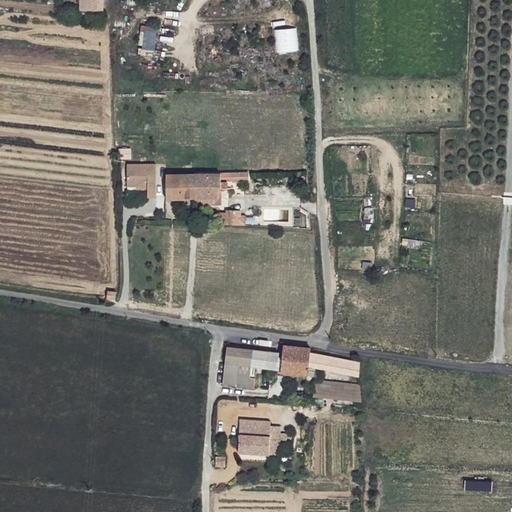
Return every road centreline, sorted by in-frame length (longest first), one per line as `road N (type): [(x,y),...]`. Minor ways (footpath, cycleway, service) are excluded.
road 1 (residential): [(315,0),(329,347)]
road 2 (residential): [(329,347),(0,292)]
road 3 (residential): [(511,372),(329,347)]
